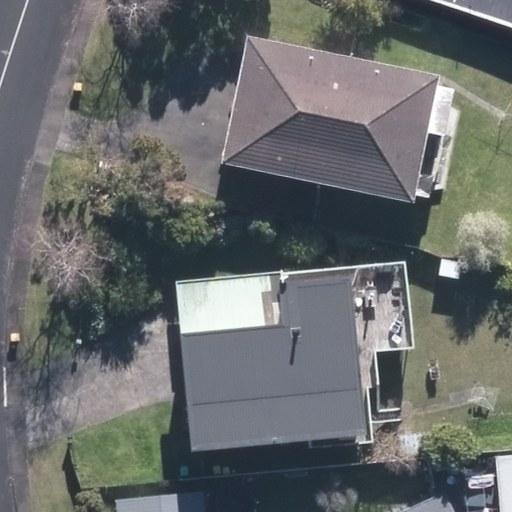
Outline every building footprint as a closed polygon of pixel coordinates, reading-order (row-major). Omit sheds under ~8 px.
[(511,0),(444,0),(511,23),(511,0)] [(223,171),(411,211),(427,139),(445,143),(455,97),(436,94),(438,86),(250,46),(223,171)] [(173,293),(191,461),(365,443),(349,283),(290,288),(290,282),(173,293)] [(400,438),(401,460),(426,458),(425,436),(400,438)] [(511,511),(511,461),(486,462),(487,511),(511,511)] [(118,500),(118,511),(206,511),(206,507),(197,508),(196,495),(118,500)] [(407,511),(449,511),(442,496),(407,511)]
